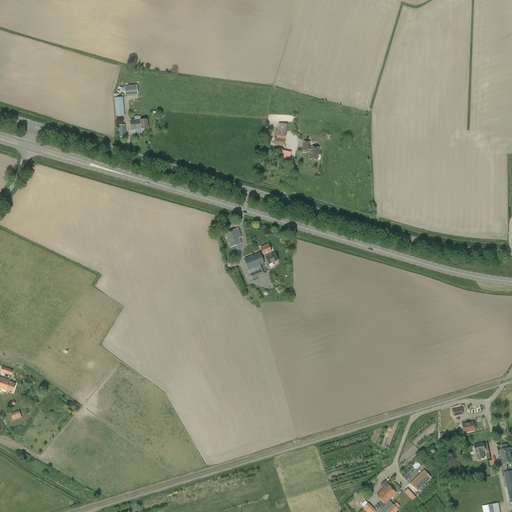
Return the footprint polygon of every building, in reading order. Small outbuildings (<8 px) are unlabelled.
[(125,94),(138,94),(138,84),(125,85),(125,94)] [(124,117),(124,111),(122,98),(115,99),(116,117),(124,117)] [(131,131),(141,130),(141,129),(148,128),(147,120),(140,120),(130,121),(131,131)] [(283,149),(283,147),(284,147),(285,137),(286,137),(287,124),(278,123),(276,138),(274,138),(273,146),(281,147),(280,149),(283,149)] [(309,159),(317,160),(319,148),(309,147),(309,143),(303,142),(302,151),(310,152),(309,154),(310,154),(309,159)] [(291,153),(282,151),(281,157),(290,159),(291,153)] [(236,229),(225,233),(231,248),(231,249),(235,248),(234,246),(241,244),(239,238),(236,229)] [(262,252),(260,253),(261,255),(263,254),(263,255),(265,254),(270,252),(271,252),(268,245),(260,248),(262,252)] [(261,255),(260,253),(260,252),(253,255),(244,259),(245,263),(252,279),(265,274),(264,271),(266,271),(263,264),(264,264),(261,255)] [(270,252),(265,254),(266,257),(265,257),(269,264),(270,268),(273,267),(274,266),(274,265),(274,264),(273,262),(278,260),(274,253),(271,254),(270,252)] [(0,371),(10,375),(8,380),(0,377),(0,388),(9,392),(10,393),(11,393),(12,393),(12,392),(13,392),(16,384),(10,383),(10,381),(14,371),(2,367),(0,371)] [(453,416),(463,414),(462,408),(451,410),(453,416)] [(474,430),(473,422),(469,423),(469,422),(465,423),(465,424),(462,425),(463,433),(474,430)] [(478,460),(485,458),(483,450),(485,449),(483,443),(474,446),(478,460)] [(501,446),(502,449),(500,450),(502,459),(501,460),(502,464),(511,462),(511,457),(511,458),(509,448),(508,448),(507,445),(506,444),(502,445),(501,446)] [(412,466),(403,476),(407,478),(415,468),(412,466)] [(418,491),(432,477),(424,470),(410,484),(418,491)] [(380,485),(383,488),(376,495),(385,504),(380,509),(382,511),(396,511),(398,510),(389,500),(396,493),(385,481),(380,485)] [(375,510),(368,503),(363,508),(366,511),(375,511),(376,511),(374,510),(375,510)] [(499,511),(498,503),(482,506),(483,511),(499,511)]
